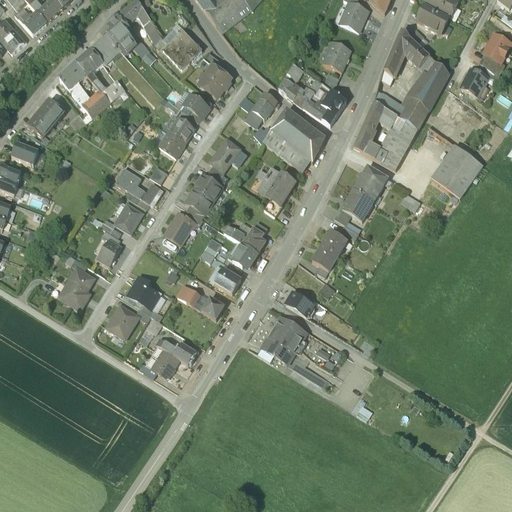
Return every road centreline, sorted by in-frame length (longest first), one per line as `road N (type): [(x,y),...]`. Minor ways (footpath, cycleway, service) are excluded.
road 1 (residential): [(248,75),(84,342)]
road 2 (tertiary): [(340,147),(261,300),(188,411)]
road 3 (track): [(511,454),(261,300)]
road 4 (residential): [(494,0),(397,179),(340,147)]
road 5 (residential): [(119,0),(0,142)]
road 6 (tertiary): [(409,0),(340,147)]
road 7 (track): [(432,511),(511,388)]
road 8 (residential): [(84,342),(188,411)]
road 9 (tertiary): [(188,411),(123,511)]
